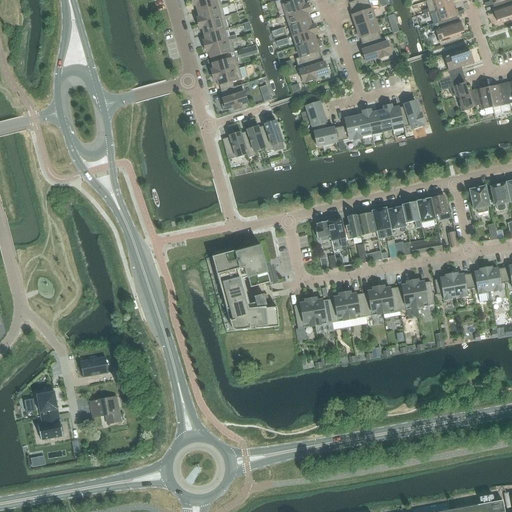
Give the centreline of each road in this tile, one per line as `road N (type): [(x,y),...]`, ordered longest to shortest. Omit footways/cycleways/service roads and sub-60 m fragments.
road 1 (tertiary): [(229,463),(511,413)]
road 2 (residential): [(287,218),(301,283),(469,254)]
road 3 (tertiary): [(127,225),(192,438)]
road 4 (residential): [(453,182),(287,218)]
road 5 (tertiary): [(0,504),(166,476)]
